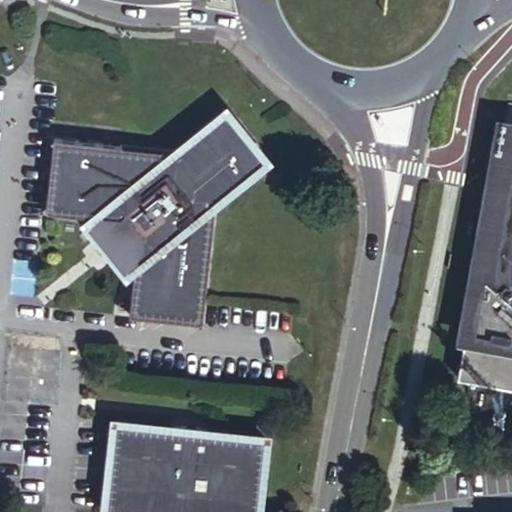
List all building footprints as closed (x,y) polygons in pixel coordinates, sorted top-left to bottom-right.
[(463,352),(461,378),(511,385),(511,101),(483,273),(480,272),(469,353),(463,352)] [(139,234),(136,261),(131,309),(203,317),(216,195),(265,156),(225,106),(173,145),(54,130),(45,204),(90,209),(120,213),(120,219),(124,225),(127,230),(132,233),(136,234),(139,234)] [(120,213),(90,209),(81,216),(126,270),(136,261),(139,234),(136,234),(132,233),(127,230),(124,225),(120,219),(120,213)] [(103,505),(162,511),(254,511),(263,434),(207,426),(198,421),(192,419),(186,418),(168,420),(165,422),(112,415),(103,505)] [(417,460),(415,474),(424,476),(428,462),(417,460)]
